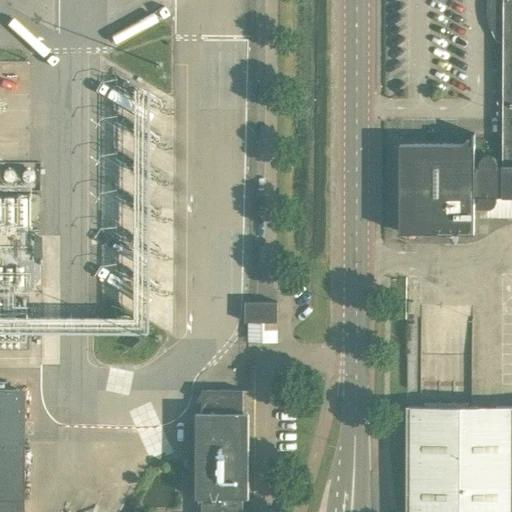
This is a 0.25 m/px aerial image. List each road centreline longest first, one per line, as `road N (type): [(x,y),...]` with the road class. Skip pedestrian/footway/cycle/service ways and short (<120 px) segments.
road 1 (tertiary): [(356,357),(356,0)]
road 2 (tertiary): [(356,357),(335,511)]
road 3 (tertiary): [(360,511),(356,357)]
